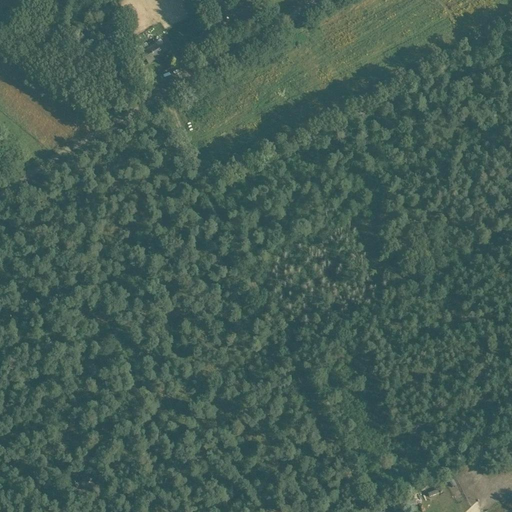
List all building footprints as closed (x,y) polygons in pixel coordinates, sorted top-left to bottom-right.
[(243,5),(239,0),(233,0),(227,5),(233,13),(243,5)] [(192,34),(203,27),(198,19),(187,25),(192,34)] [(167,51),(166,48),(164,44),(158,47),(157,45),(142,53),(149,64),(162,56),(161,54),(167,51)] [(416,504),(412,494),(403,499),(407,508),(416,504)] [(403,501),(392,506),(395,511),(406,507),(403,501)]
